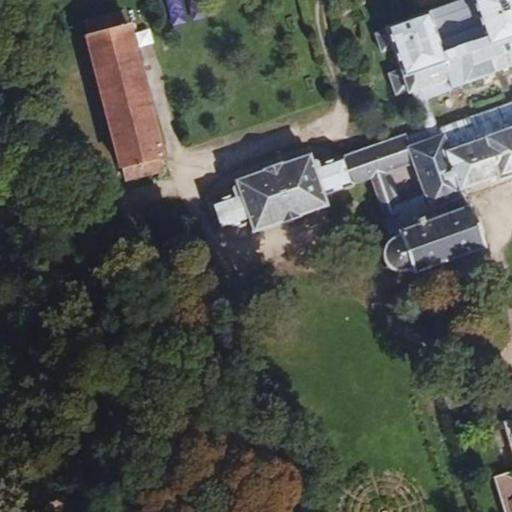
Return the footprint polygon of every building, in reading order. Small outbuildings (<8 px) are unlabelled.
[(384,25),(385,27),(373,31),(379,48),(391,44),(399,70),(387,74),(393,92),(405,88),(406,91),(409,90),(417,87),(446,77),(448,85),(511,64),(511,0),(456,0),(453,1),(384,25)] [(87,36),(120,165),(123,165),(126,178),(164,168),(163,166),(161,158),(160,155),(162,154),(128,25),(126,25),(122,11),(86,20),(89,35),(87,36)] [(511,105),(437,132),(417,87),(409,90),(425,126),(432,143),(511,115),(511,105)] [(511,115),(432,143),(425,126),(342,155),(341,153),(315,162),(313,156),(308,158),(305,151),(289,157),(217,183),(221,194),(208,198),(218,227),(248,216),(252,227),(279,217),(280,219),(298,213),(298,210),(326,201),(321,190),(351,179),(351,177),(370,170),(385,212),(380,214),(387,233),(385,234),(388,237),(383,242),(381,248),(377,248),(377,252),(382,252),(382,257),(385,262),(382,265),(386,268),(388,265),(392,267),(396,268),(395,272),(399,273),(400,268),(407,266),(408,270),(412,269),(413,273),(416,272),(415,268),(428,264),(429,268),(432,266),(431,263),(445,258),(446,261),(449,261),(448,257),(461,253),(462,256),(465,255),(464,252),(478,247),(479,251),(482,249),(481,246),(482,246),(469,205),(467,206),(435,216),(432,204),(462,193),(460,187),(500,173),(501,176),(511,171),(511,115)] [(435,216),(467,206),(462,193),(432,204),(435,216)]
